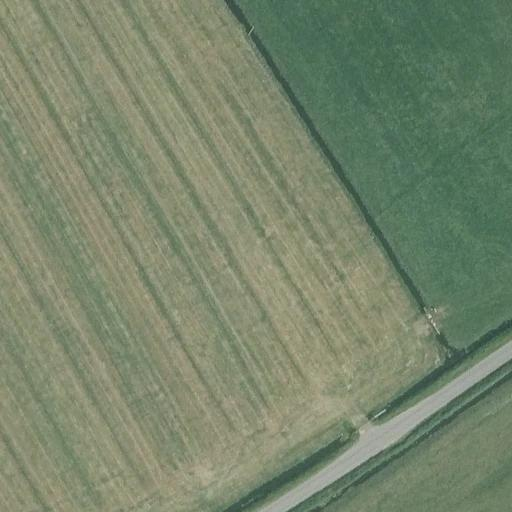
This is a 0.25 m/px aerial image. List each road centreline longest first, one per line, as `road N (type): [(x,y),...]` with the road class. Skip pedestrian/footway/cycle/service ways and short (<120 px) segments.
road 1 (unclassified): [(268,511),(511,354)]
road 2 (track): [(305,339),(377,440)]
